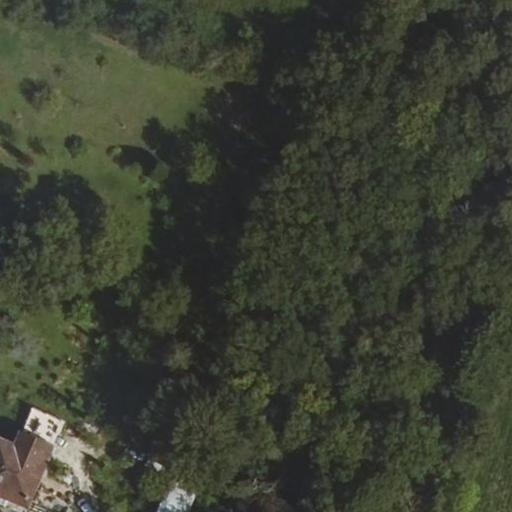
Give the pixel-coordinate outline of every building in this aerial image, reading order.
[(114,393),(130,376),(119,367),(104,383),(114,393)] [(0,497),(27,508),(42,470),(61,423),(29,410),(15,449),(0,442),(0,497)] [(285,504),(261,485),(256,491),(281,510),(285,504)] [(156,511),(184,511),(189,496),(163,488),(156,511)] [(283,511),(281,510),(256,491),(240,511),(283,511)]
